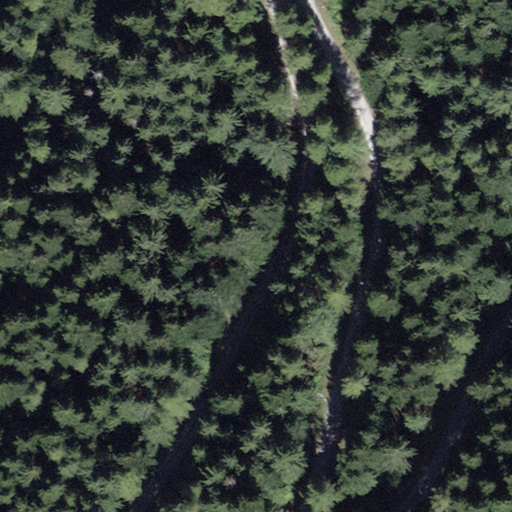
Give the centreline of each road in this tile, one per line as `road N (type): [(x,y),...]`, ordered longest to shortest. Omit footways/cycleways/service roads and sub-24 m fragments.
road 1 (track): [(273,0),(309,133),(294,209),(212,383),(130,511)]
road 2 (track): [(306,0),(370,135),(380,178),(371,272),(332,436),(304,511)]
road 3 (track): [(401,511),(511,333)]
